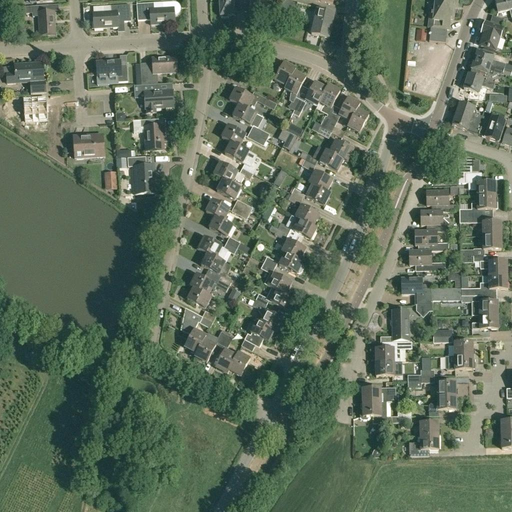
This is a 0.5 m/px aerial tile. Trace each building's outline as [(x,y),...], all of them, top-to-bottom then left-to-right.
[(233,6),(239,5),(238,0),(218,0),(220,18),(221,18),(221,20),(228,19),(228,17),(233,17),(233,6)] [(242,0),(243,7),(250,7),(251,18),(256,18),(256,20),(263,20),(263,17),(264,17),(263,0),(242,0)] [(285,0),(279,11),(270,26),(278,32),(288,16),(295,4),(287,0),(285,0)] [(457,0),(435,0),(434,15),(430,14),(428,30),(430,30),(429,43),(445,45),(446,32),(449,32),(450,21),(452,21),(454,6),(457,6),(457,0)] [(511,18),(511,0),(505,0),(495,3),(498,14),(510,11),(511,19),(511,18)] [(137,23),(144,22),(150,22),(150,27),(166,26),(174,25),(174,16),(175,16),(176,16),(177,16),(177,15),(178,14),(179,14),(179,13),(180,12),(180,11),(180,10),(180,9),(180,8),(179,7),(179,6),(178,5),(177,5),(176,4),(175,3),(174,3),(136,6),(137,23)] [(129,6),(122,6),(103,8),(103,14),(93,14),(94,30),(118,29),(117,24),(130,23),(129,6)] [(32,18),(38,18),(39,38),(55,37),(53,13),(48,13),(48,7),(25,8),(25,15),(31,15),(32,18)] [(316,11),(313,24),(311,36),(328,39),(334,15),(316,11)] [(490,24),(502,28),(504,22),(493,18),(490,24)] [(502,28),(490,24),(486,23),(478,47),(481,47),(480,48),(496,53),(501,37),(506,39),(505,29),(502,28)] [(425,43),(426,33),(416,32),(415,42),(425,43)] [(475,56),(473,61),(504,71),(506,65),(492,61),(493,57),(477,52),(476,56),(475,56)] [(146,65),(140,65),(140,76),(141,82),(141,87),(143,87),(156,86),(157,86),(157,82),(156,75),(177,74),(176,58),(151,59),(152,65),(146,65)] [(117,84),(127,83),(126,67),(120,67),(120,61),(96,63),(97,87),(108,86),(108,78),(117,78),(117,84)] [(511,72),(504,71),(473,61),(471,67),(472,69),(471,72),(479,75),(480,73),(487,76),(488,72),(502,77),(503,75),(511,78),(511,72)] [(4,76),(6,76),(7,86),(30,84),(31,95),(45,94),(45,82),(43,83),(42,64),(14,66),(14,68),(3,69),(2,71),(2,75),(4,76)] [(285,88),(293,73),(294,70),(283,64),(273,82),(285,88)] [(257,80),(262,83),(268,73),(262,70),(257,80)] [(274,76),(268,73),(262,83),(268,86),(274,76)] [(287,109),(293,112),(298,102),(294,99),(304,79),(293,73),(285,88),(283,91),(289,95),(289,96),(287,102),(290,103),(287,109)] [(468,76),(464,90),(478,95),(481,87),(493,91),(495,84),(468,76)] [(316,108),(318,104),(326,90),(313,83),(304,102),(316,108)] [(136,87),(133,87),(134,96),(144,95),(144,102),(145,111),(146,111),(146,115),(155,114),(155,110),(173,109),(172,93),(157,94),(156,86),(143,87),(141,87),(136,87)] [(326,116),(331,107),(339,92),(327,86),(326,90),(318,104),(322,106),(319,112),(326,116)] [(229,102),(236,106),(238,107),(249,113),(252,108),(254,109),(257,103),(257,102),(251,99),(235,91),(229,102)] [(45,98),(31,99),(12,100),(13,112),(23,111),(24,123),(36,122),(37,132),(48,131),(45,98)] [(347,99),(338,116),(349,123),(356,110),(359,105),(347,99)] [(266,100),(263,106),(274,112),(277,106),(266,100)] [(304,105),(298,102),(293,112),(299,115),(304,105)] [(488,104),(485,115),(490,116),(493,104),(488,104)] [(478,136),(483,121),(483,120),(473,117),(475,110),(474,110),(459,105),(451,127),(478,136)] [(238,107),(235,111),(232,119),(250,128),(252,129),(253,128),(258,130),(263,120),(256,116),(249,113),(238,107)] [(356,110),(349,123),(347,128),(359,134),(368,117),(356,110)] [(319,128),(324,131),(330,120),(324,117),(319,128)] [(483,121),(478,136),(485,139),(485,140),(498,144),(505,124),(487,118),(485,122),(483,121)] [(330,134),(333,128),(336,123),(330,120),(324,131),(330,134)] [(140,122),(133,122),(133,135),(143,134),(147,134),(148,153),(164,151),(163,139),(163,134),(164,134),(163,127),(155,128),(154,121),(140,122)] [(221,140),(230,144),(239,149),(245,137),(227,128),(221,140)] [(265,142),(269,136),(258,130),(253,128),(252,129),(249,134),(259,139),(265,142)] [(330,134),(324,131),(319,128),(316,134),(327,140),(330,134)] [(344,134),(333,128),(330,134),(341,140),(344,134)] [(285,144),(290,133),(287,132),(282,130),(277,140),(285,144)] [(511,131),(508,130),(502,144),(511,147),(511,131)] [(265,142),(259,139),(249,134),(246,139),(262,148),(265,142)] [(103,136),(73,138),(74,160),(89,159),(89,154),(104,153),(103,136)] [(334,142),(329,154),(342,161),(346,163),(352,152),(334,142)] [(247,153),(239,149),(230,144),(224,156),(241,165),(247,153)] [(292,148),(285,144),(282,149),(290,153),(292,148)] [(342,161),(329,154),(325,152),(319,164),(336,173),(342,161)] [(155,195),(154,182),(153,166),(146,167),(145,158),(127,160),(128,169),(133,168),(134,197),(155,195)] [(117,168),(126,167),(125,160),(116,160),(117,168)] [(311,173),(314,167),(304,162),(300,168),(311,173)] [(471,184),(471,175),(471,174),(469,174),(468,164),(470,164),(470,162),(457,163),(457,185),(469,186),(469,192),(476,192),(477,198),(495,197),(494,183),(483,184),(471,184)] [(248,182),(251,176),(241,171),(238,176),(236,175),(237,174),(219,165),(213,177),(222,181),(231,186),(233,181),(239,185),(242,179),(248,182)] [(275,181),(281,184),(286,175),(281,172),(275,181)] [(308,184),(311,186),(325,194),(332,182),(314,173),(308,184)] [(231,186),(222,181),(216,193),(234,202),(240,190),(231,186)] [(328,195),(325,194),(311,186),(308,184),(303,195),(303,197),(305,198),(323,207),(329,195),(328,195)] [(293,190),(290,196),(300,201),(303,197),(303,195),(293,190)] [(441,208),(441,214),(442,214),(454,214),(454,207),(448,207),(448,193),(427,194),(427,208),(441,208)] [(294,219),(297,221),(312,228),(318,216),(298,206),(300,201),(290,196),(287,202),(296,207),(294,211),(297,212),(294,219)] [(495,197),(477,198),(477,212),(481,212),(495,211),(495,210),(497,210),(497,199),(495,199),(495,197)] [(205,214),(214,219),(223,223),(229,211),(211,202),(205,214)] [(234,208),(249,216),(252,210),(237,202),(234,208)] [(246,222),(249,216),(234,208),(230,214),(246,222)] [(442,217),(442,214),(441,214),(421,214),(421,228),(436,227),(436,233),(437,234),(448,234),(448,225),(442,217)] [(270,224),(273,219),(265,215),(262,220),(270,224)] [(232,228),(223,223),(214,219),(208,230),(226,239),(232,228)] [(279,224),(276,230),(287,236),(290,231),(292,232),(291,232),(309,242),(315,230),(312,228),(297,221),(295,225),(288,222),(285,227),(279,224)] [(482,224),(483,238),(501,238),(501,224),(482,224)] [(304,251),(287,241),(285,240),(287,236),(276,230),(271,228),(269,232),(275,235),(274,237),(283,241),(281,245),(284,246),(281,253),(284,255),(298,262),(304,251)] [(437,245),(437,234),(436,233),(415,234),(415,248),(430,247),(430,253),(431,253),(449,253),(448,245),(437,245)] [(483,252),(485,252),(501,251),(501,238),(483,238),(483,252)] [(233,257),(236,251),(226,245),(223,251),(220,250),(221,248),(204,239),(198,251),(207,256),(221,263),(226,253),(233,257)] [(229,239),(226,245),(236,251),(240,245),(229,239)] [(430,253),(418,253),(409,253),(410,267),(425,267),(425,273),(445,272),(445,265),(431,265),(431,253),(430,253)] [(296,276),(297,274),(298,275),(300,274),(302,270),(302,268),(300,267),(302,264),(298,262),(284,255),(278,266),(296,276)] [(224,265),(221,263),(207,256),(200,267),(218,277),(224,265)] [(263,264),(273,270),(277,264),(266,258),(263,264)] [(488,278),(507,277),(506,263),(479,264),(479,272),(488,272),(488,278)] [(272,290),(276,292),(285,297),(291,285),(273,275),(273,277),(270,276),(273,270),(263,264),(260,270),(270,275),(268,279),(271,281),(267,287),(272,290)] [(461,279),(461,272),(449,272),(449,282),(454,282),(461,281),(461,279)] [(226,294),(229,288),(218,282),(216,287),(196,276),(190,288),(193,290),(207,297),(211,291),(213,292),(215,288),(226,294)] [(221,277),(218,282),(229,288),(232,282),(221,277)] [(507,291),(507,277),(488,278),(489,285),(482,285),(480,287),(480,292),(474,292),(475,298),(483,297),(483,292),(507,291)] [(462,303),(461,298),(461,291),(461,289),(455,289),(430,290),(431,290),(430,290),(425,291),(425,289),(423,287),(422,287),(422,279),(402,280),(402,296),(417,295),(417,305),(429,304),(432,304),(432,303),(462,303)] [(207,297),(193,290),(187,302),(205,311),(211,299),(207,297)] [(294,301),(285,297),(276,292),(272,290),(266,300),(258,296),(255,302),(266,307),(268,303),(288,313),(294,301)] [(479,311),(479,318),(497,317),(497,303),(475,303),(475,298),(461,298),(462,303),(462,304),(472,304),(472,312),(479,311)] [(263,318),(259,324),(274,332),(277,334),(283,322),(263,312),(266,307),(255,302),(252,308),(259,311),(258,313),(261,317),(263,318)] [(202,319),(185,310),(180,333),(187,336),(187,335),(191,337),(185,349),(196,356),(204,341),(206,337),(194,331),(198,324),(209,330),(212,325),(202,319)] [(392,312),(393,339),(393,342),(409,342),(408,312),(392,312)] [(205,313),(202,319),(212,325),(215,319),(205,313)] [(497,320),(497,317),(479,318),(479,324),(471,324),(472,329),(498,329),(498,328),(500,327),(501,325),(501,323),(500,320),(497,320)] [(250,335),(252,335),(262,341),(268,344),(274,332),(259,324),(256,323),(250,335)] [(215,344),(221,347),(226,337),(221,334),(215,344)] [(247,335),(244,342),(255,348),(258,349),(259,350),(262,344),(261,344),(262,341),(252,335),(251,337),(247,335)] [(232,340),(226,337),(221,347),(227,350),(232,340)] [(215,347),(204,341),(196,356),(194,359),(206,365),(215,347)] [(251,354),(255,348),(244,342),(241,348),(251,354)] [(454,344),(454,358),(472,358),(472,343),(454,344)] [(409,351),(409,344),(388,345),(388,350),(375,351),(376,365),(394,364),(399,364),(399,351),(409,351)] [(227,376),(229,372),(236,358),(224,352),(215,370),(227,376)] [(238,355),(236,358),(229,372),(240,378),(250,361),(238,355)] [(446,371),(447,371),(447,372),(475,371),(475,372),(476,372),(475,361),(476,361),(476,360),(473,361),(472,358),(454,358),(455,365),(446,365),(446,371)] [(421,360),(422,373),(429,373),(430,373),(430,360),(421,360)] [(394,364),(376,365),(376,378),(394,378),(394,364)] [(437,384),(437,399),(455,398),(455,384),(437,384)] [(386,390),(380,390),(362,391),(363,405),(387,404),(386,390)] [(456,412),(455,398),(437,399),(438,405),(430,405),(428,408),(428,413),(456,412)] [(385,426),(398,426),(398,419),(387,420),(387,404),(363,405),(363,412),(360,415),(360,419),(363,421),(367,421),(370,418),(373,418),(373,426),(385,426)] [(511,422),(507,423),(501,423),(502,437),(511,436),(511,422)] [(420,425),(421,439),(439,438),(438,424),(420,425)] [(511,436),(502,437),(502,451),(511,450),(511,436)] [(421,439),(421,446),(411,446),(411,452),(410,452),(410,459),(418,459),(418,452),(421,452),(439,452),(439,438),(421,439)] [(374,452),(372,456),(372,460),(383,459),(383,455),(382,452),(377,450),(374,452)]
